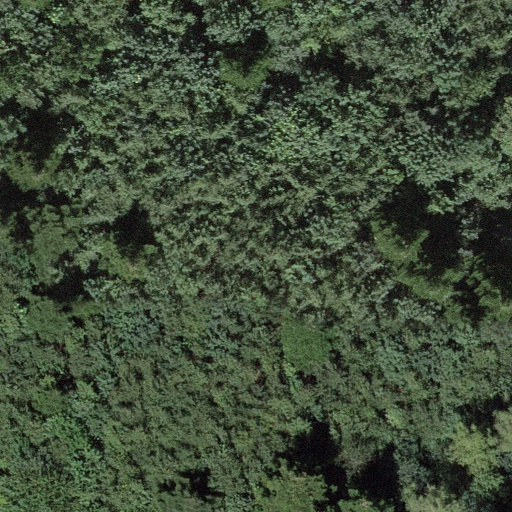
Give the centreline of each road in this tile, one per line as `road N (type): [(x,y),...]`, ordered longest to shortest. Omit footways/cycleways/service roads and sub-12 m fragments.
road 1 (track): [(511,23),(445,46),(189,209)]
road 2 (track): [(106,511),(150,299),(189,209)]
